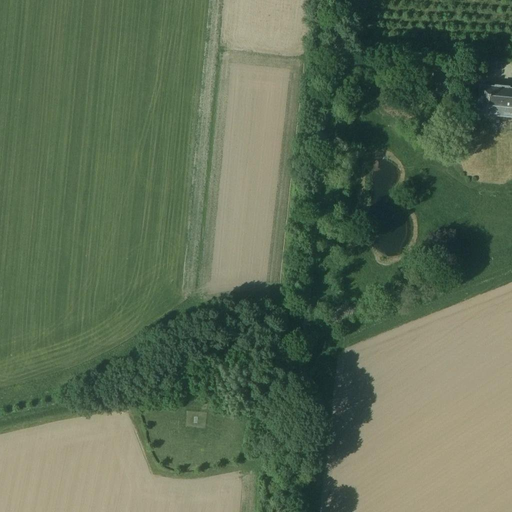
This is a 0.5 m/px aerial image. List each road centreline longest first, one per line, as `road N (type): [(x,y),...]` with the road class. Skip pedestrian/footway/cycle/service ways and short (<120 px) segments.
road 1 (track): [(204,406),(227,355),(301,358)]
road 2 (track): [(169,424),(219,426),(293,445)]
